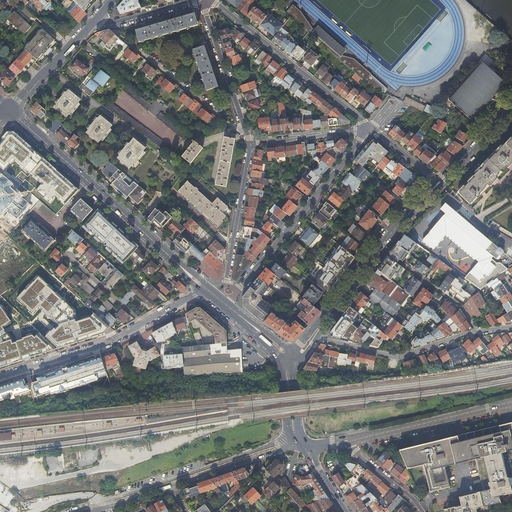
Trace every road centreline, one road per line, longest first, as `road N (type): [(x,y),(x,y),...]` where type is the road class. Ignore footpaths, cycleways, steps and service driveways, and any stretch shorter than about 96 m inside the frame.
road 1 (secondary): [(10,113),(205,289)]
road 2 (residential): [(237,291),(370,128)]
road 3 (residential): [(370,128),(206,0)]
road 4 (secondary): [(380,247),(511,104)]
road 5 (residential): [(477,332),(399,357),(317,337)]
road 6 (secondary): [(345,439),(507,404)]
road 7 (residential): [(204,140),(75,40)]
road 8 (residential): [(143,323),(105,344),(0,377)]
road 9 (residential): [(201,0),(250,144)]
road 10 (residential): [(250,144),(226,284)]
road 11 (secondary): [(168,484),(300,444)]
road 12 (residential): [(477,332),(461,307),(380,247)]
road 13 (residential): [(370,128),(396,97),(449,80),(463,58)]
road 14 (residential): [(370,128),(250,144)]
